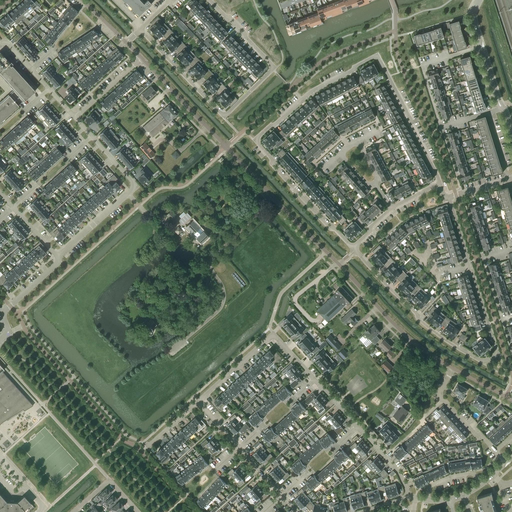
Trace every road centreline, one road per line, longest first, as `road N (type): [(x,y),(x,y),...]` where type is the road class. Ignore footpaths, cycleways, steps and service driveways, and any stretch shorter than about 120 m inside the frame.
road 1 (residential): [(506,463),(439,394),(453,369),(396,327),(169,87)]
road 2 (residential): [(352,247),(257,142),(313,90),(379,59),(439,183)]
road 3 (residential): [(449,197),(496,351),(488,361),(428,327),(352,247)]
road 4 (residential): [(197,401),(274,336),(397,471),(409,497)]
road 5 (residential): [(57,257),(133,188),(75,117)]
road 6 (residential): [(487,112),(440,126),(420,65),(482,47)]
road 7 (residential): [(209,0),(271,65),(228,112),(219,111)]
road 8 (residential): [(296,511),(197,401)]
